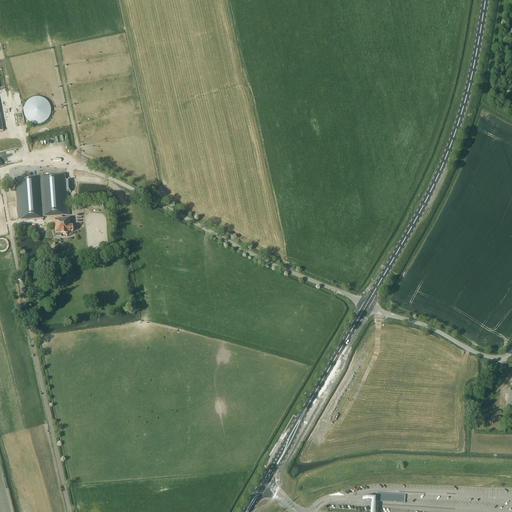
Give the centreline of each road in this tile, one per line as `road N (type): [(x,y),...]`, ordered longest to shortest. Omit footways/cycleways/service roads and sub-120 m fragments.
road 1 (unclassified): [(68,511),(3,170),(30,163),(99,173),(366,305)]
road 2 (primary): [(366,305),(443,162),(485,0)]
road 3 (unclassified): [(366,305),(485,356),(511,351)]
road 4 (primary): [(308,404),(243,511)]
road 5 (primary): [(249,511),(308,404)]
